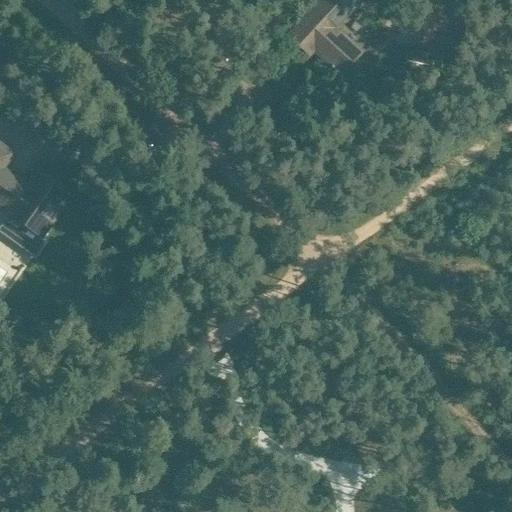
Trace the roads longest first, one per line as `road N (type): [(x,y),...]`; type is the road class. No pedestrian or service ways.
road 1 (residential): [(0,487),(309,258)]
road 2 (residential): [(309,258),(45,0)]
road 3 (residential): [(511,484),(309,258)]
road 4 (residential): [(309,258),(511,103)]
